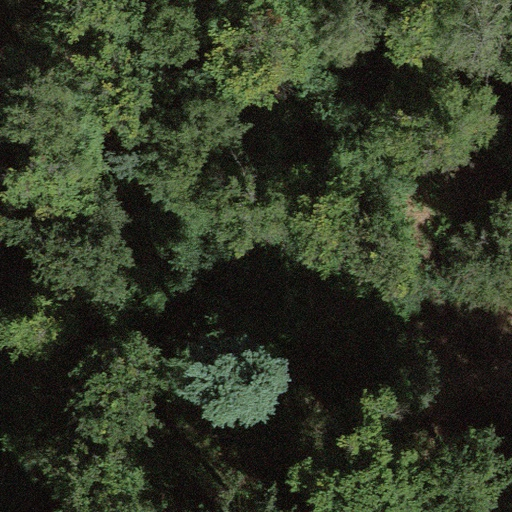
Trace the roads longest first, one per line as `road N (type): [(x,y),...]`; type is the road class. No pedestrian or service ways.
road 1 (track): [(173,511),(79,0)]
road 2 (track): [(372,511),(167,472),(0,459)]
